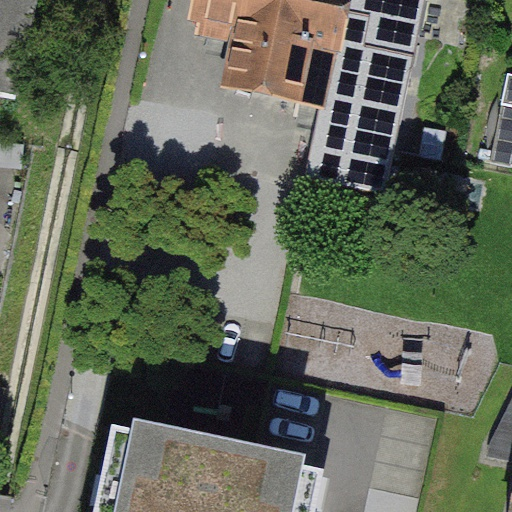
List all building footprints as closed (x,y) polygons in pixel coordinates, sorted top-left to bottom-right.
[(0,0),(0,113),(16,117),(37,0),(0,0)] [(358,0),(192,0),(185,36),(233,47),(221,98),(332,122),(358,0)] [(511,79),(510,80),(493,168),(511,171),(511,79)] [(511,511),(511,405),(488,459),(511,464),(511,508),(510,511),(511,511)] [(115,426),(97,511),(313,511),(321,473),(258,460),(115,426)]
